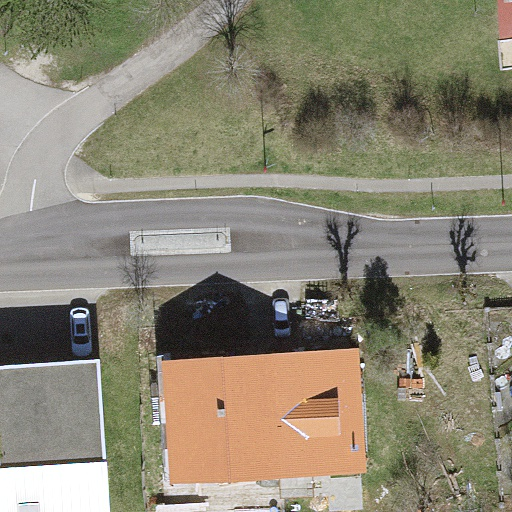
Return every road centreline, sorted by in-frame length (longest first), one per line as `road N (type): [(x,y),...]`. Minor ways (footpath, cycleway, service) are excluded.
road 1 (tertiary): [(467,244),(239,212),(170,214),(128,219),(30,257)]
road 2 (tertiary): [(30,257),(134,270),(384,259),(467,244)]
road 3 (residential): [(30,257),(34,190),(57,133),(238,0)]
